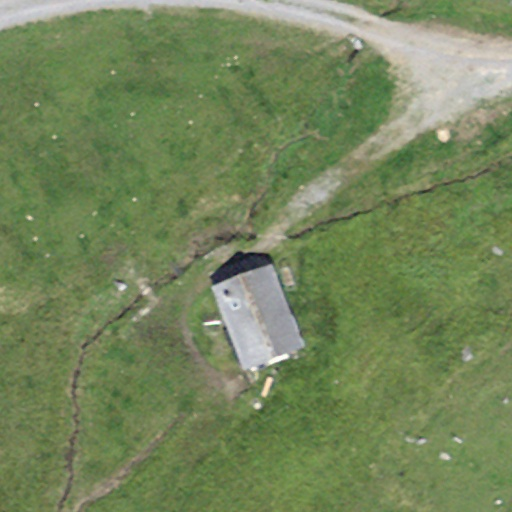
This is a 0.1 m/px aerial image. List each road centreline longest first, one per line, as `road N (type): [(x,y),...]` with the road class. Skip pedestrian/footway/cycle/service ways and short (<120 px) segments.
road 1 (track): [(278,222),(468,73)]
road 2 (track): [(468,73),(343,16),(275,0)]
